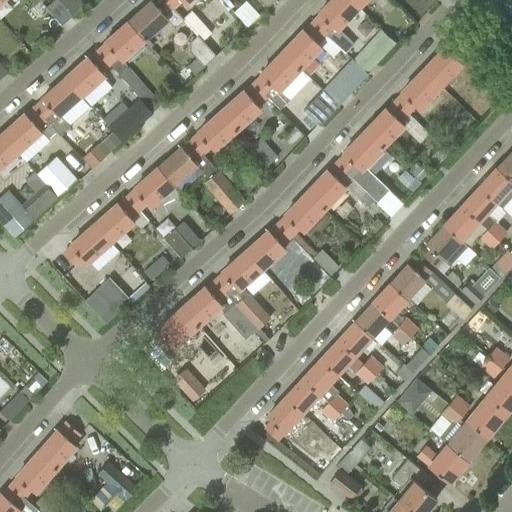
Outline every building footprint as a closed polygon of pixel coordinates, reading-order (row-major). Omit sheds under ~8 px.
[(70,14),(87,0),(58,0),(52,0),(46,6),(62,24),(71,16),(70,14)] [(184,19),(176,11),(165,0),(153,0),(152,1),(151,0),(128,21),(144,40),(168,19),(172,25),(177,25),(184,19)] [(165,0),(176,11),(188,0),(165,0)] [(246,0),(245,0),(233,8),(245,25),(257,17),(246,0)] [(337,29),(358,7),(350,0),(330,0),(318,13),(319,14),(312,22),(325,35),(340,48),(348,39),(337,29)] [(121,60),(144,40),(128,21),(104,42),(105,43),(97,50),(109,64),(112,68),(150,112),(160,104),(121,60)] [(318,43),(325,35),(312,22),(304,30),(303,29),(281,52),(299,69),(321,46),(318,43)] [(367,72),(394,43),(381,30),(353,59),(367,72)] [(216,55),(198,35),(190,42),(190,50),(204,66),(216,55)] [(466,52),(453,39),(445,47),(444,46),(423,69),(441,86),(448,78),(462,64),(459,60),(466,52)] [(101,72),(109,64),(97,50),(89,58),(88,57),(64,77),(81,96),(104,75),(101,72)] [(279,90),(299,69),(281,52),(260,74),(261,75),(253,83),(266,96),(280,109),(289,100),(279,90)] [(352,59),(332,81),(345,94),(346,94),(347,96),(349,94),(368,74),(366,73),(352,59)] [(335,74),(320,60),(310,71),(325,85),(335,74)] [(419,109),(441,86),(423,69),(401,92),(402,93),(394,101),(408,114),(415,106),(419,109)] [(59,115),(81,96),(64,77),(41,98),(42,99),(34,106),(46,121),(56,131),(59,135),(69,126),(59,115)] [(237,129),(270,100),(266,96),(253,83),(245,91),(244,90),(220,111),(237,129)] [(322,90),(302,111),(318,126),(338,106),(322,90)] [(400,122),(408,114),(394,101),(387,109),(386,108),(364,130),(382,148),(404,125),(400,122)] [(46,121),(34,106),(25,114),(24,113),(1,134),(18,152),(41,131),(47,139),(56,131),(46,121)] [(214,150),(237,129),(220,111),(197,131),(198,132),(190,140),(202,154),(210,146),(214,150)] [(364,167),(382,148),(364,130),(343,153),(344,154),(336,162),(349,175),(353,178),(375,201),(378,204),(389,192),(364,167)] [(0,167),(18,152),(1,134),(0,134),(0,167)] [(252,145),(268,165),(278,157),(261,137),(252,145)] [(244,201),(213,166),(202,154),(190,140),(181,147),(181,146),(157,167),(174,185),(197,165),(209,178),(203,182),(230,213),(244,201)] [(511,150),(496,168),(511,182),(511,150)] [(75,178),(55,157),(38,173),(57,195),(75,178)] [(230,183),(239,175),(226,160),(217,168),(230,183)] [(375,201),(353,178),(349,175),(336,162),(306,192),(324,209),(345,186),(367,208),(375,201)] [(151,205),(174,185),(157,167),(134,188),(135,189),(126,196),(139,210),(148,220),(157,212),(151,205)] [(511,182),(496,168),(479,187),(495,202),(501,208),(511,196),(511,182)] [(36,192),(21,205),(33,218),(56,197),(34,171),(25,179),(36,192)] [(404,171),(397,179),(412,192),(420,183),(415,178),(414,180),(404,171)] [(506,233),(494,221),(495,220),(486,212),(495,202),(479,187),(461,206),(478,221),(487,229),(499,241),(506,233)] [(32,219),(7,191),(0,197),(0,219),(14,235),(32,219)] [(301,232),(324,209),(306,192),(285,215),(285,216),(277,223),(290,236),(298,228),(301,232)] [(131,217),(139,210),(126,196),(118,203),(117,202),(94,223),(110,242),(134,221),(131,217)] [(460,240),(478,221),(461,206),(444,225),(460,240)] [(87,263),(110,242),(94,223),(70,244),(71,245),(63,252),(75,266),(84,259),(87,263)] [(282,243),(290,236),(277,223),(270,231),(269,230),(245,251),(261,269),(282,250),(285,248),(282,243)] [(475,253),(460,240),(444,225),(426,244),(431,249),(423,256),(435,267),(443,259),(449,266),(457,257),(465,264),(475,253)] [(192,248),(175,228),(164,238),(182,258),(192,248)] [(499,241),(487,229),(479,238),(491,249),(499,241)] [(507,266),(511,261),(511,247),(500,258),(507,266)] [(246,296),(239,288),(261,269),(245,251),(222,272),(223,273),(215,280),(227,294),(236,305),(257,328),(258,330),(272,318),(249,293),(246,296)] [(169,264),(162,255),(144,271),(151,279),(169,264)] [(406,298),(431,271),(419,261),(412,268),(408,263),(389,283),(406,298)] [(107,324),(131,300),(110,278),(85,301),(107,324)] [(454,293),(439,279),(431,288),(446,302),(454,293)] [(198,325),(220,306),(225,312),(223,314),(245,339),(257,328),(236,305),(227,294),(215,280),(206,287),(205,287),(182,307),(198,325)] [(486,295),(469,280),(461,290),(477,305),(486,295)] [(389,317),(406,298),(389,283),(372,302),(389,317)] [(446,302),(446,303),(463,318),(471,309),(454,293),(446,302)] [(398,326),(389,317),(372,302),(354,321),(371,336),(382,325),(391,333),(403,344),(410,336),(398,326)] [(174,346),(198,325),(182,307),(158,328),(159,329),(151,337),(163,351),(172,343),(174,346)] [(405,317),(398,326),(410,336),(417,329),(405,317)] [(354,355),(371,336),(354,321),(337,340),(354,355)] [(336,374),(354,355),(337,340),(319,359),(336,374)] [(430,354),(421,347),(404,364),(413,373),(430,354)] [(495,347),(487,357),(501,367),(508,358),(495,347)] [(382,367),(370,356),(362,364),(374,375),(382,367)] [(501,367),(487,357),(480,366),(493,376),(501,367)] [(339,391),(329,382),(336,374),(319,359),(302,378),(319,393),(328,402),(340,413),(346,406),(335,396),(339,391)] [(374,375),(362,364),(355,372),(367,383),(374,375)] [(413,373),(404,364),(396,372),(405,381),(413,373)] [(174,379),(194,400),(205,390),(185,369),(174,379)] [(506,412),(511,405),(511,377),(504,372),(485,395),(506,412)] [(301,412),(319,393),(302,378),(284,397),(301,412)] [(416,379),(397,402),(413,414),(432,392),(416,379)] [(384,402),(367,387),(363,387),(358,393),(377,410),(384,402)] [(29,399),(19,390),(0,409),(0,412),(9,421),(29,399)] [(455,395),(448,404),(461,415),(469,406),(455,395)] [(487,435),(506,412),(485,395),(466,419),(487,435)] [(284,431),(290,425),(301,412),(284,397),(266,417),(271,421),(264,429),(276,440),(297,456),(305,447),(284,431)] [(340,413),(328,402),(320,410),(332,421),(340,413)] [(487,435),(466,419),(463,422),(459,418),(461,415),(448,404),(440,413),(451,422),(439,436),(446,443),(447,441),(469,458),(487,435)] [(340,413),(332,421),(346,434),(354,426),(340,413)] [(80,434),(66,421),(58,430),(57,429),(37,452),(55,469),(76,445),(72,442),(80,434)] [(359,440),(350,451),(359,459),(368,449),(359,440)] [(449,483),(469,458),(447,441),(446,443),(436,455),(425,445),(417,455),(429,464),(428,465),(449,483)] [(349,470),(359,459),(350,451),(340,461),(349,470)] [(34,492),(55,469),(37,452),(16,476),(17,477),(9,485),(23,497),(31,489),(34,492)] [(434,481),(419,468),(407,459),(392,478),(401,486),(393,496),(412,511),(424,511),(436,498),(427,490),(434,481)] [(91,500),(104,511),(109,511),(134,484),(108,461),(97,473),(107,482),(91,500)] [(315,461),(306,471),(314,477),(322,467),(315,461)] [(339,469),(329,481),(350,498),(360,486),(339,469)] [(0,511),(16,511),(27,501),(23,497),(9,485),(2,493),(1,492),(0,493),(0,511)] [(34,504),(43,511),(55,511),(57,510),(41,495),(34,504)] [(412,511),(393,496),(379,511),(412,511)]
